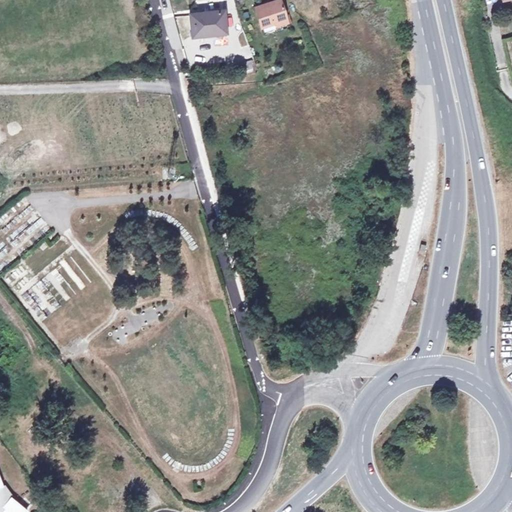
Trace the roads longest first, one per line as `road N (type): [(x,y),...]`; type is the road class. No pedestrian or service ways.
road 1 (unclassified): [(284,412),(272,406),(256,369),(156,0)]
road 2 (primary): [(484,385),(487,232),(442,0)]
road 3 (primary): [(423,0),(455,164),(424,366)]
